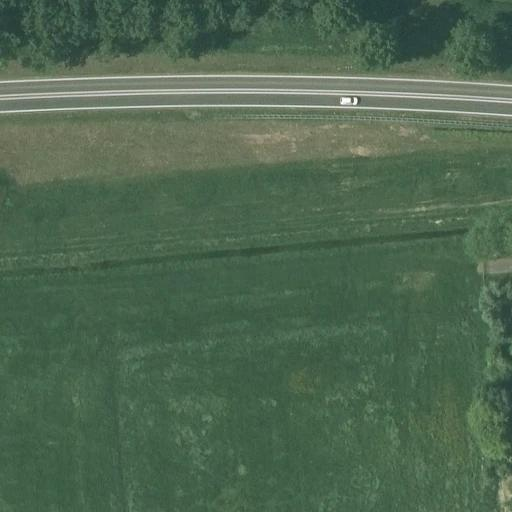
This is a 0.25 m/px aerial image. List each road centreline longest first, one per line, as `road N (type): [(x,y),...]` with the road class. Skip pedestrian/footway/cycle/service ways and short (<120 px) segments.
road 1 (motorway): [(495,33),(0,87)]
road 2 (trunk): [(0,99),(403,95)]
